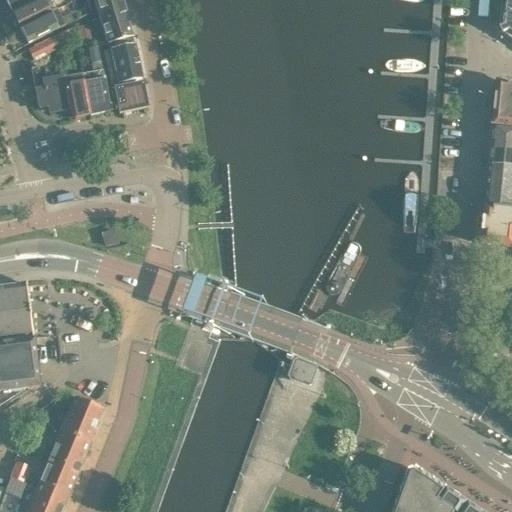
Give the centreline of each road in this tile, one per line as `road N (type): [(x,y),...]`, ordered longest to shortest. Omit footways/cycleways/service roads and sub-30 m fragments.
road 1 (residential): [(421,397),(454,327),(480,56)]
road 2 (tertiary): [(421,397),(357,359),(150,281)]
road 3 (residential): [(86,511),(128,403),(150,281)]
road 4 (unclassified): [(150,281),(167,220),(166,175),(38,190)]
road 5 (tertiary): [(0,259),(62,255),(150,281)]
road 6 (unclassified): [(173,141),(148,0)]
road 7 (unknown): [(121,369),(24,405),(0,425)]
road 8 (residential): [(38,190),(0,65)]
road 9 (residential): [(421,397),(375,511)]
